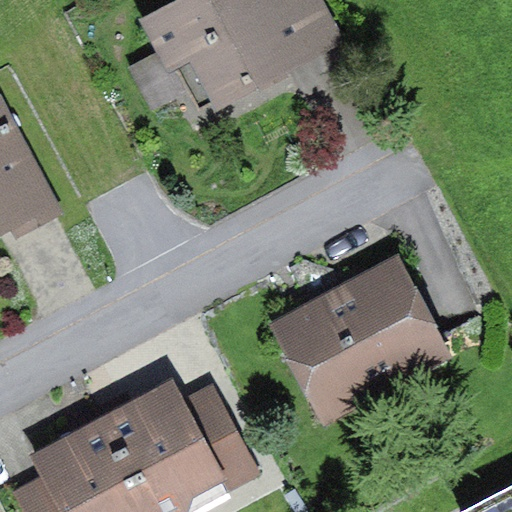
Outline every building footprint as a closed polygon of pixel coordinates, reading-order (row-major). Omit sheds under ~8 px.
[(188,0),(142,25),(169,76),(195,62),(222,113),(350,44),(325,0),(188,0)] [(0,242),(35,224),(40,234),(68,219),(3,97),(0,99),(0,242)] [(400,262),(270,330),(322,429),(452,361),(400,262)] [(173,387),(112,422),(153,511),(191,511),(193,503),(226,487),(182,405),(173,387)] [(214,388),(182,405),(226,487),(231,495),(263,478),(214,388)] [(157,511),(112,422),(31,463),(42,484),(56,511),(157,511)] [(56,511),(42,484),(11,501),(16,511),(56,511)] [(511,511),(511,493),(474,511),(511,511)]
